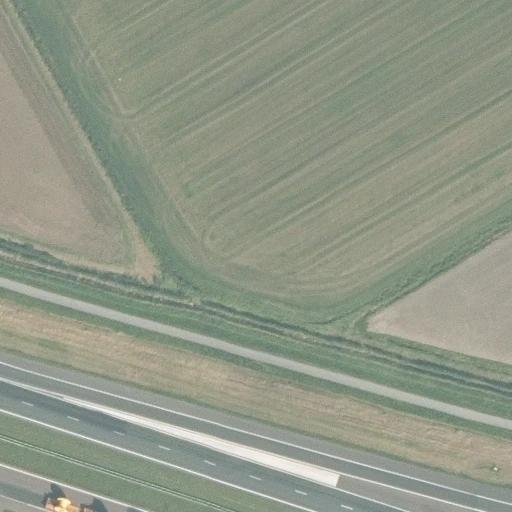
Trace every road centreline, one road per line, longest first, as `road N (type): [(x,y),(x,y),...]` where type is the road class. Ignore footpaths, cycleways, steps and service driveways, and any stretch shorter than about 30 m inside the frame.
road 1 (motorway): [(510,511),(170,422),(0,395)]
road 2 (motorway): [(358,511),(0,396)]
